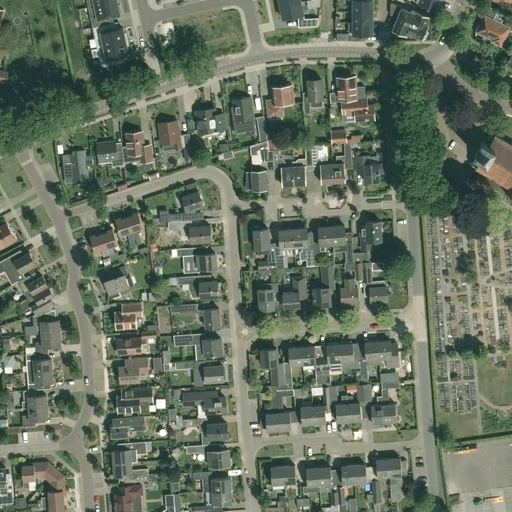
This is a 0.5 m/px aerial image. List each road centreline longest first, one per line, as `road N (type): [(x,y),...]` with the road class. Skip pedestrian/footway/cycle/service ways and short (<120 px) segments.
road 1 (tertiary): [(258,58),(15,139)]
road 2 (residential): [(56,220),(84,325),(90,396),(76,443)]
road 3 (residential): [(56,220),(207,171),(223,180),(230,206)]
road 4 (residential): [(411,203),(340,212),(305,204),(230,206)]
road 5 (residential): [(428,444),(247,444)]
road 6 (residential): [(419,318),(239,332)]
road 7 (unclassified): [(407,58),(411,203)]
road 8 (unclassified): [(419,318),(428,444)]
road 9 (residential): [(230,206),(239,332)]
road 10 (tertiary): [(383,54),(258,58)]
